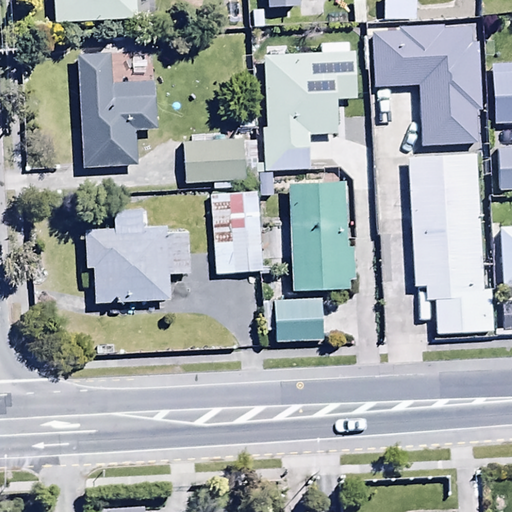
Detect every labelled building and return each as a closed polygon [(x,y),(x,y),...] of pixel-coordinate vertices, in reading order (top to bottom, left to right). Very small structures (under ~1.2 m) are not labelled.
[(52,0),(53,28),(135,27),(134,0),(52,0)] [(265,0),(266,13),(299,12),(298,0),(265,0)] [(382,0),(382,27),(409,27),(409,0),(382,0)] [(417,92),(418,152),(476,150),(476,115),(479,114),(477,35),(442,36),(442,32),(395,33),(395,39),(367,40),(368,93),(417,92)] [(260,131),(262,174),(308,173),(307,142),(333,141),(332,106),(353,105),(352,56),(262,58),(264,131),(260,131)] [(75,63),(81,172),(135,170),(133,136),(155,135),(152,88),(109,90),(108,61),(75,63)] [(511,67),(488,68),(491,131),(511,129),(511,67)] [(182,146),(183,188),(243,187),(242,145),(182,146)] [(511,152),(498,152),(498,195),(511,195),(511,152)] [(407,163),(412,295),(422,294),(423,307),(433,307),(434,340),(490,338),(488,294),(479,295),(475,161),(407,163)] [(287,191),(291,297),(350,295),(346,188),(287,191)] [(210,199),(214,278),(260,276),(256,197),(210,199)] [(92,272),(93,308),(166,306),(165,281),(188,281),(186,237),(162,238),(162,231),(142,231),(141,213),(110,214),(110,232),(82,233),(84,273),(92,272)] [(511,293),(511,232),(497,233),(500,294),(511,293)] [(272,305),(274,348),(320,347),(319,303),(272,305)] [(511,310),(499,311),(500,333),(511,332),(511,310)]
